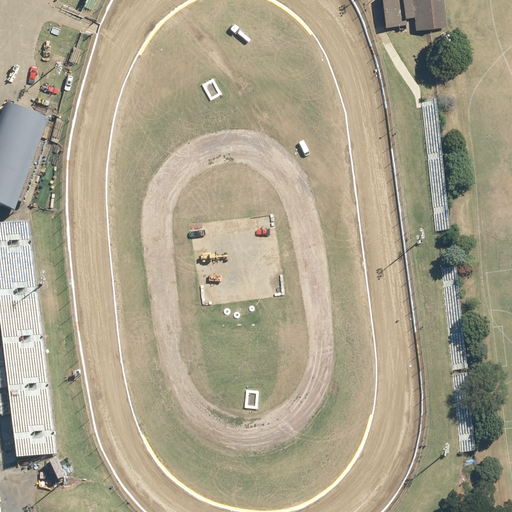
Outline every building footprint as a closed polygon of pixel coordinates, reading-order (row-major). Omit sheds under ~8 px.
[(383,0),(386,24),(407,22),(406,15),(415,14),(417,27),(447,24),(444,0),(383,0)] [(6,103),(0,117),(0,205),(13,211),(48,118),(6,103)] [(6,227),(0,227),(0,459),(38,454),(6,227)] [(48,291),(23,294),(40,440),(65,437),(48,291)] [(66,454),(45,465),(54,483),(75,472),(66,454)]
